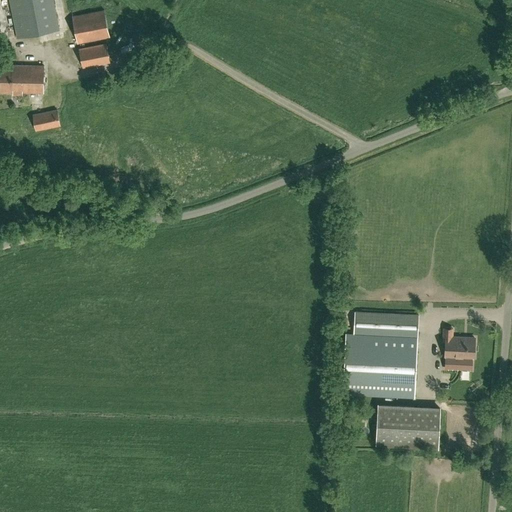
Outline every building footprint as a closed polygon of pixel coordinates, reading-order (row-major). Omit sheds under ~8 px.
[(53,0),(9,0),(17,37),(59,29),(53,0)] [(78,42),(110,36),(104,10),(73,16),(78,42)] [(83,67),(110,61),(106,43),(80,49),(83,67)] [(0,63),(0,91),(13,92),(13,94),(22,94),(22,92),(44,92),(44,65),(0,64),(0,63)] [(138,74),(134,64),(127,67),(131,77),(138,74)] [(36,130),(60,125),(57,109),(33,114),(36,130)] [(414,397),(418,314),(356,311),(354,334),(347,333),(343,394),(414,397)] [(475,338),(446,336),(445,356),(474,357),(475,338)] [(378,405),(376,442),(438,445),(440,408),(378,405)]
